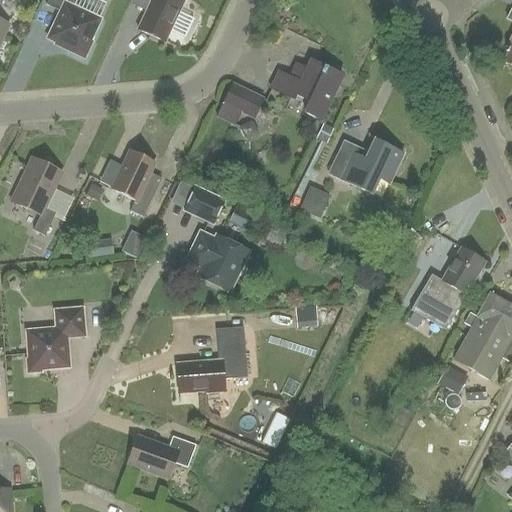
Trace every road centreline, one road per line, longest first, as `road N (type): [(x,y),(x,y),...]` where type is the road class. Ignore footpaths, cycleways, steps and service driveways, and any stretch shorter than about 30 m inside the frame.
road 1 (residential): [(0,113),(161,101),(195,90),(219,68),(252,0)]
road 2 (tertiary): [(511,204),(425,20)]
road 3 (unknown): [(511,380),(449,511)]
